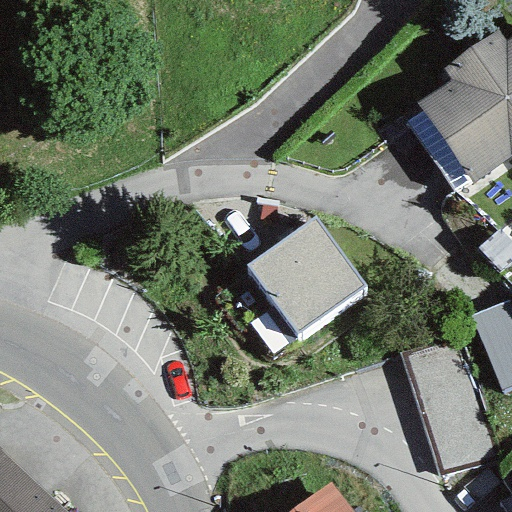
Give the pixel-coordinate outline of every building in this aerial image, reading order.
[(449,102),(412,128),(469,205),(511,173),(511,55),(502,62),(494,51),(440,90),(449,102)] [(313,229),(244,280),(267,311),(248,325),(274,359),(289,348),(295,356),(367,302),(313,229)] [(511,292),(511,291),(477,306),(508,375),(511,372),(511,292)] [(460,340),(398,359),(438,485),(500,466),(460,340)] [(53,511),(0,460),(0,511),(53,511)] [(353,511),(329,479),(285,511),(353,511)]
